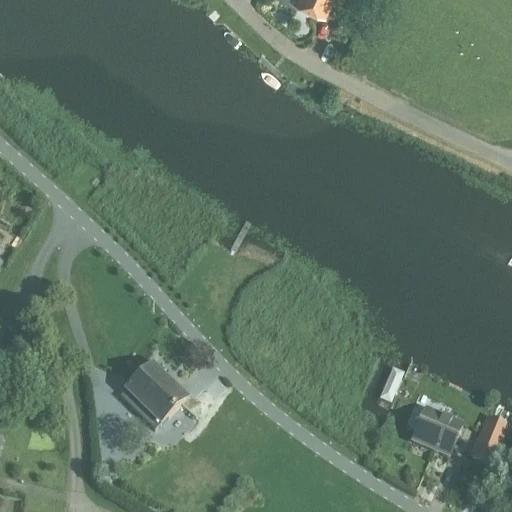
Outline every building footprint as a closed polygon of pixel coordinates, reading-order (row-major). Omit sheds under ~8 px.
[(331,0),(336,0),(338,1),(338,0),(300,0),(326,12),(331,0)] [(122,399),(155,432),(187,399),(153,366),(122,399)] [(184,428),(196,415),(184,404),(172,418),(184,428)] [(449,461),(464,428),(427,412),(412,445),(449,461)] [(472,458),(495,468),(511,431),(488,421),(472,458)]
